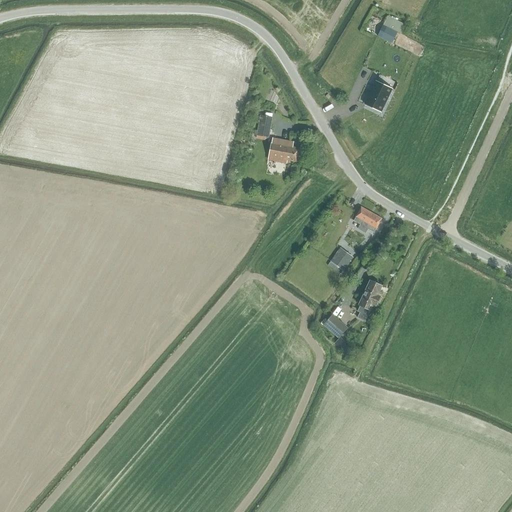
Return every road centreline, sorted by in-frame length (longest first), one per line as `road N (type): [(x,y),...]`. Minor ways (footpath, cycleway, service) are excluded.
road 1 (unclassified): [(445,235),(356,181),(277,49),(240,18),(113,9),(0,19)]
road 2 (track): [(428,227),(355,379)]
road 3 (residential): [(445,235),(511,92)]
